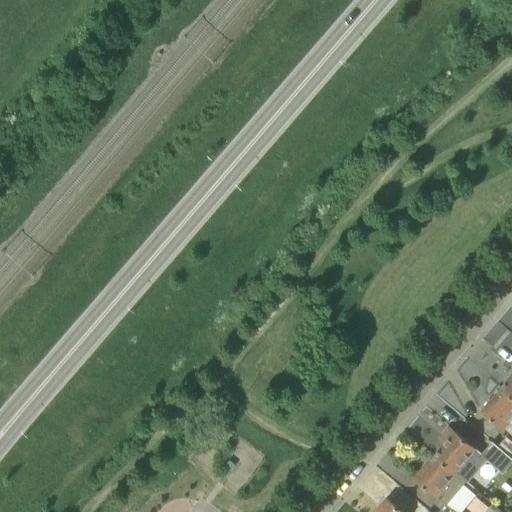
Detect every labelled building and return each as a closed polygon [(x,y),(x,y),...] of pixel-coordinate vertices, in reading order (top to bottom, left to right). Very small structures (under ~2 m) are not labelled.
[(511,376),(503,387),(511,395),(511,376)] [(482,412),(504,431),(511,420),(511,395),(503,387),(482,412)] [(435,455),(457,474),(466,482),(467,483),(486,460),(503,474),(511,462),(511,457),(500,448),(492,441),(482,453),(477,449),(455,431),(435,455)] [(511,440),(509,438),(500,448),(511,457),(511,440)] [(437,498),(445,505),(446,506),(447,505),(466,482),(457,474),(435,455),(414,479),(437,498)] [(376,511),(404,511),(388,498),(376,511)]
